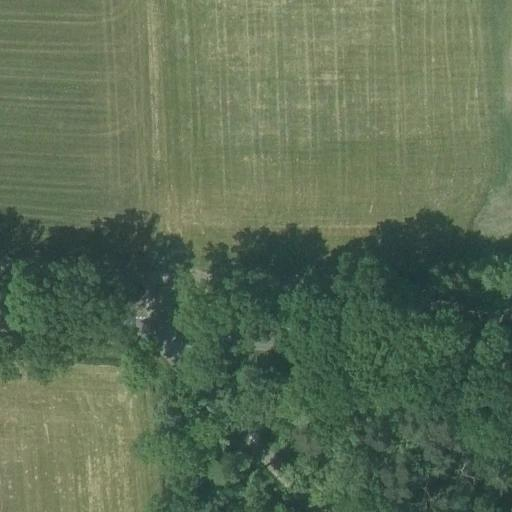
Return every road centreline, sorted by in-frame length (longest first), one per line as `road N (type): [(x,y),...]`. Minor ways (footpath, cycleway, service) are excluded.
road 1 (secondary): [(511,361),(156,325)]
road 2 (unclassified): [(309,511),(160,351),(156,325)]
road 3 (secondary): [(156,325),(0,316)]
